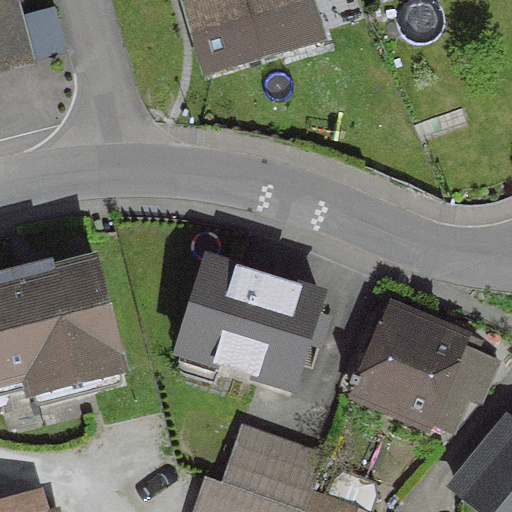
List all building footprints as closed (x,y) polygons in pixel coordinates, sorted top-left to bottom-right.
[(0,2),(0,69),(24,63),(7,0),(0,2)] [(298,0),(183,0),(205,75),(296,49),(285,10),(300,6),(298,0)] [(0,383),(20,378),(25,397),(116,373),(89,264),(22,281),(20,273),(0,278),(0,383)] [(288,386),(315,301),(200,265),(173,351),(288,386)] [(471,400),(487,362),(382,317),(350,391),(424,423),(424,425),(442,433),(459,395),(471,400)] [(511,511),(511,431),(505,426),(452,490),(477,511),(511,511)] [(297,511),(316,460),(235,431),(216,485),(292,511),(297,511)] [(292,511),(216,485),(200,479),(188,511),(292,511)] [(35,511),(32,497),(28,498),(29,499),(0,507),(0,511),(35,511)]
